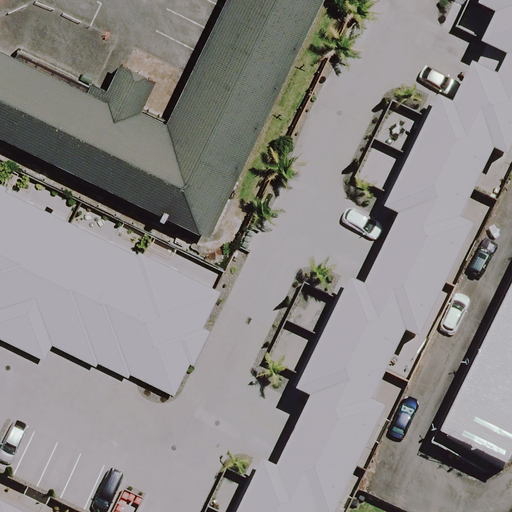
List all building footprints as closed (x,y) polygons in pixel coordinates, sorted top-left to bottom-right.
[(352,0),(259,0),(193,134),(0,38),(0,154),(222,263),(352,0)] [(511,173),(511,8),(495,0),(485,0),(339,295),(430,340),(511,173)] [(0,262),(150,336),(180,276),(0,188),(0,262)] [(511,467),(511,267),(431,430),(511,470),(511,467)] [(84,511),(87,506),(0,463),(0,511),(84,511)]
